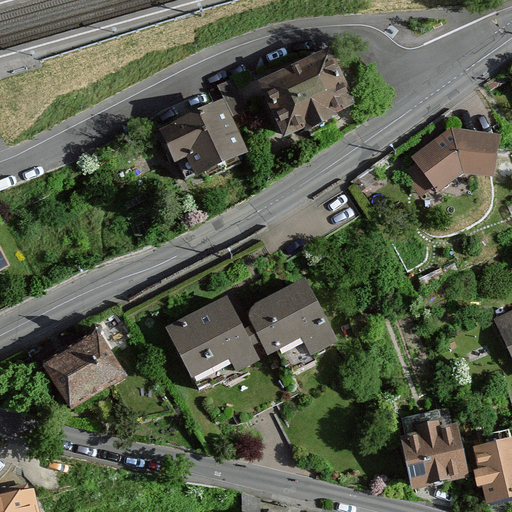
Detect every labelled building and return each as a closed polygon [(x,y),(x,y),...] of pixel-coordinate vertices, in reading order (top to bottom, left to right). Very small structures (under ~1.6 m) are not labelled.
[(332,58),(262,87),(285,141),(309,131),(313,139),(339,128),(337,123),(356,115),(332,58)] [(236,83),(221,90),(239,129),(249,125),(244,113),(248,111),(236,83)] [(227,109),(164,134),(185,186),(248,161),(227,109)] [(455,133),(415,163),(440,196),(466,177),(497,181),(502,139),(455,133)] [(0,249),(0,277),(11,272),(0,249)] [(230,304),(169,334),(199,395),(263,364),(257,352),(264,349),(270,360),(278,356),(286,374),(340,348),(308,284),(247,313),(254,329),(245,334),(230,304)] [(511,315),(498,322),(511,353),(511,315)] [(104,335),(45,369),(71,414),(116,388),(137,423),(174,416),(147,371),(131,381),(104,335)] [(454,412),(404,423),(419,494),(469,483),(454,412)] [(511,437),(473,447),(478,468),(473,470),(477,486),(482,485),(486,503),(511,497),(511,437)] [(0,511),(37,511),(30,485),(0,493),(0,511)]
